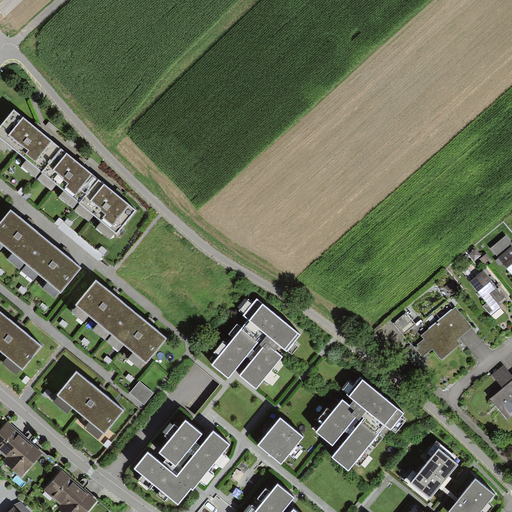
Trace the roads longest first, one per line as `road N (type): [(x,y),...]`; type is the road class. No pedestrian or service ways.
road 1 (residential): [(511,485),(321,319),(203,246),(105,156),(9,50)]
road 2 (residential): [(0,392),(150,511)]
